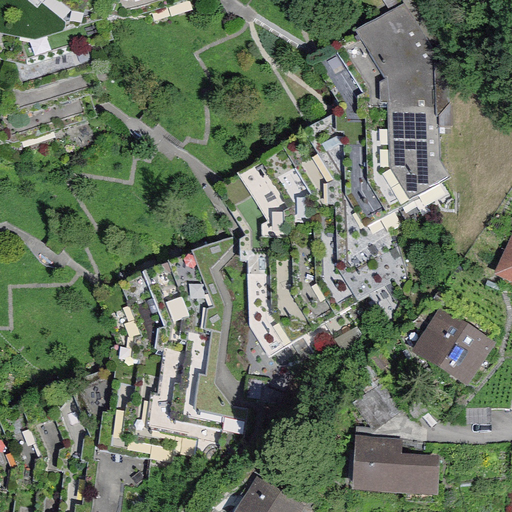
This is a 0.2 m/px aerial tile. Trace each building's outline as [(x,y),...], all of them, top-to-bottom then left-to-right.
[(0,0),(0,34),(18,39),(26,0),(0,0)] [(26,0),(18,39),(35,42),(105,19),(110,17),(76,10),(64,0),(26,0)] [(64,0),(76,10),(110,17),(112,0),(64,0)] [(124,0),(112,0),(110,17),(122,13),(138,16),(187,0),(157,0),(141,5),(124,2),(124,0)] [(391,84),(391,108),(450,106),(448,66),(436,66),(436,55),(404,5),(359,34),(391,84)] [(112,40),(105,19),(35,42),(18,39),(13,64),(30,67),(99,44),(112,40)] [(0,61),(13,64),(18,39),(0,34),(0,61)] [(359,34),(337,47),(368,97),(369,122),(392,121),(391,108),(391,84),(359,34)] [(30,67),(13,64),(7,89),(25,93),(94,70),(107,66),(99,44),(30,67)] [(364,134),(370,134),(369,122),(368,97),(337,47),(322,57),(364,123),(364,134)] [(13,64),(0,61),(0,87),(7,89),(13,64)] [(25,93),(7,89),(2,115),(19,118),(89,95),(101,91),(94,70),(25,93)] [(19,118),(2,115),(1,120),(13,123),(13,126),(30,129),(93,108),(89,95),(19,118)] [(391,108),(392,121),(393,172),(412,202),(450,178),(440,162),(439,119),(450,106),(391,108)] [(1,120),(0,126),(17,129),(21,142),(96,116),(93,108),(30,129),(13,126),(13,123),(1,120)] [(347,135),(351,135),(350,118),(345,110),(307,134),(338,184),(340,208),(354,208),(349,199),(347,135)] [(369,122),(370,134),(371,186),(390,215),(412,202),(393,172),(392,121),(369,122)] [(317,222),(340,221),(340,208),(338,184),(307,134),(285,148),(316,198),(317,222)] [(371,186),(370,134),(364,134),(351,135),(347,135),(349,199),(354,208),(368,229),(390,215),(371,186)] [(285,148),(263,161),(294,211),(295,235),(318,235),(317,222),(316,198),(285,148)] [(263,161),(241,175),(273,226),(273,249),(296,249),(295,235),(294,211),(263,161)] [(241,175),(226,184),(255,230),(268,250),(268,262),(274,262),(273,249),(273,226),(241,175)] [(354,208),(340,208),(340,221),(342,273),(360,302),(398,278),(368,229),(354,208)] [(340,221),(317,222),(318,235),(320,286),(338,315),(360,302),(342,273),(340,221)] [(215,333),(261,339),(253,327),(251,262),(268,262),(268,250),(255,230),(195,255),(218,308),(215,333)] [(296,249),(297,299),(316,329),(338,315),(320,286),(318,235),(295,235),(296,249)] [(297,299),(296,249),(273,249),(274,262),(274,311),(294,343),(316,329),(297,299)] [(213,346),(215,333),(218,308),(195,255),(172,264),(194,319),(191,343),(213,346)] [(274,311),(274,262),(268,262),(251,262),(253,327),(261,339),(272,357),(274,356),(294,343),(274,311)] [(189,356),(191,343),(194,319),(172,264),(148,274),(170,328),(167,353),(189,356)] [(165,366),(167,353),(170,328),(148,274),(123,284),(146,339),(143,363),(165,366)] [(141,375),(143,363),(146,339),(123,284),(100,294),(125,355),(123,373),(141,375)] [(481,389),(507,347),(451,312),(424,354),(481,389)] [(261,339),(215,333),(213,346),(209,378),(202,377),(199,401),(215,403),(214,408),(224,409),(223,417),(228,417),(251,421),(253,402),(268,403),(274,356),(272,357),(261,339)] [(213,346),(191,343),(189,356),(185,388),(178,387),(175,411),(191,413),(190,418),(200,419),(199,426),(204,427),(227,431),(228,417),(223,417),(224,409),(214,408),(215,403),(199,401),(202,377),(209,378),(213,346)] [(189,356),(167,353),(165,366),(161,398),(155,397),(151,421),(167,423),(166,428),(176,429),(175,436),(180,437),(203,441),(204,427),(199,426),(200,419),(190,418),(191,413),(175,411),(178,387),(185,388),(189,356)] [(143,363),(141,375),(137,408),(130,407),(127,431),(143,433),(142,437),(152,438),(151,446),(156,447),(178,450),(180,437),(175,436),(176,429),(166,428),(167,423),(151,421),(155,397),(161,398),(165,366),(143,363)] [(115,468),(117,455),(102,454),(107,417),(113,418),(119,372),(108,372),(72,386),(95,441),(92,465),(115,468)] [(137,408),(141,375),(123,373),(119,372),(113,418),(107,417),(102,454),(117,455),(132,457),(154,461),(156,447),(151,446),(152,438),(142,437),(143,433),(127,431),(130,407),(137,408)] [(90,478),(92,465),(95,441),(72,386),(48,396),(71,451),(68,475),(90,478)] [(66,488),(68,475),(71,451),(48,396),(24,406),(47,460),(44,485),(66,488)] [(20,495),(42,497),(44,485),(47,460),(24,406),(0,416),(23,470),(20,495)] [(0,504),(19,507),(20,495),(23,470),(0,416),(0,415),(0,483),(1,487),(0,502),(0,504)] [(363,494),(453,500),(456,465),(414,462),(415,440),(366,436),(363,494)] [(132,511),(136,483),(129,482),(132,457),(117,455),(115,468),(92,465),(90,478),(86,510),(79,509),(78,511),(132,511)] [(78,511),(79,509),(86,510),(90,478),(68,475),(66,488),(63,511),(78,511)] [(263,479),(243,511),(318,511),(319,511),(263,479)] [(44,485),(42,497),(40,511),(63,511),(66,488),(44,485)] [(40,511),(42,497),(20,495),(19,507),(17,511),(40,511)]
